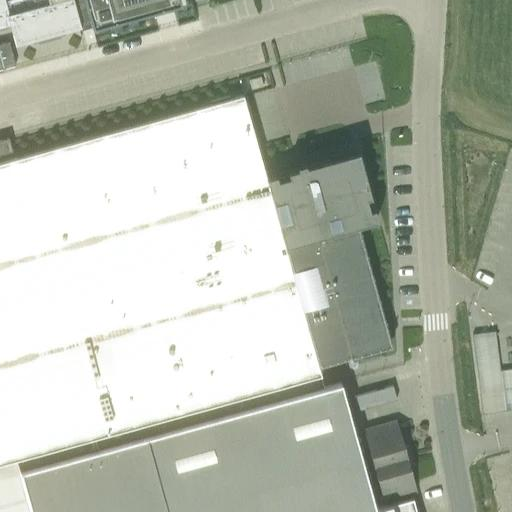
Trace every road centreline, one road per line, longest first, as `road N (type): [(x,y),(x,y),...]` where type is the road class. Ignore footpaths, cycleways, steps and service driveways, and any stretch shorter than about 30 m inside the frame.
road 1 (tertiary): [(461,511),(441,394),(429,233),(431,0)]
road 2 (unclassified): [(0,100),(364,0)]
